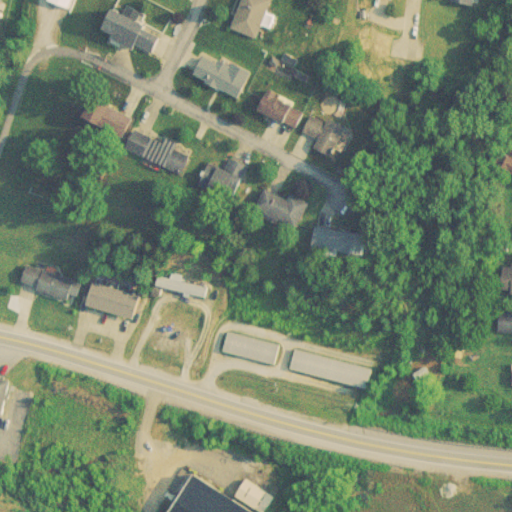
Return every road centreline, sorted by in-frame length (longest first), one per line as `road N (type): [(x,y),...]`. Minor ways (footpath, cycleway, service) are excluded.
road 1 (tertiary): [(0,337),(329,429),(511,457)]
road 2 (residential): [(158,82),(355,195)]
road 3 (residential): [(158,82),(108,54),(52,42),(10,93),(0,120)]
